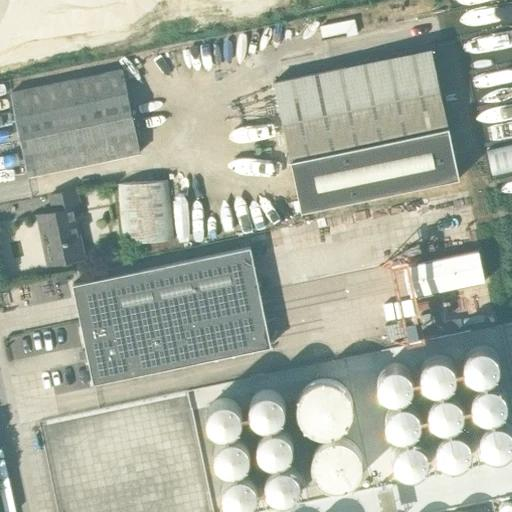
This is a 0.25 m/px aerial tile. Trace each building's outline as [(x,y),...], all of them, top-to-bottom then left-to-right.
[(436,50),(279,81),(303,212),(460,177),(436,50)] [(12,91),(29,176),(141,152),(123,68),(12,91)] [(168,181),(119,183),(124,243),(173,239),(168,181)] [(470,188),(419,198),(430,249),(479,239),(470,188)] [(48,264),(68,260),(84,256),(77,221),(83,220),(77,189),(50,194),(54,211),(38,214),(48,264)] [(251,246),(73,283),(94,383),(271,346),(251,246)] [(479,250),(404,265),(411,296),(485,281),(479,250)] [(481,344),(478,344),(472,346),(469,348),(467,350),(465,352),(464,355),(463,360),(463,363),(463,366),(464,369),(466,372),(467,373),(469,375),(472,377),(473,378),(475,378),(478,379),(479,379),(482,379),(484,379),(485,378),(488,377),(490,377),(492,375),(493,374),(495,371),(496,370),(497,367),(498,364),(498,361),(498,358),(498,357),(497,354),(496,352),(494,350),(492,348),(491,347),(488,345),(487,345),(484,344),(481,344)] [(436,353),(431,354),(427,356),(425,358),(424,359),(422,361),(421,364),(420,366),(420,369),(420,372),(420,375),(421,378),(423,380),(425,383),(427,385),(429,386),(431,387),(434,388),(438,388),(441,388),(442,387),(445,386),(446,386),(448,385),(450,383),(451,382),(453,379),(454,376),(455,375),(455,372),(455,369),(455,366),(454,363),(452,360),(451,359),(450,358),(448,356),(446,354),(444,354),(439,353),(436,353)] [(396,362),(392,362),(388,363),(385,365),(383,367),(381,369),(379,372),(378,375),(378,378),(378,382),(379,385),(380,388),(382,391),(384,393),(387,395),(389,396),(392,397),(396,397),(399,397),(400,397),(403,395),(406,394),(408,392),(410,390),(412,387),(413,384),(413,381),(413,378),(413,375),(412,372),(410,369),(409,368),(407,366),(404,364),(403,363),(399,362),(396,362)] [(325,379),(322,379),(318,379),(315,380),(313,381),(311,382),(309,383),(307,385),(305,387),(304,388),(302,390),(301,392),(299,394),(298,396),(297,400),(297,403),(297,406),(297,408),(297,410),(297,412),(298,415),(299,418),(301,421),(303,424),(306,427),(309,429),(311,430),(312,431),(315,432),(317,433),(319,434),(324,434),(328,434),(330,433),(333,433),(337,431),(339,430),(341,428),(344,426),(347,423),(348,421),(349,419),(350,417),(350,416),(351,413),(352,411),(352,409),(352,406),(352,403),(351,400),(351,397),(349,395),(348,392),(346,389),(343,386),(340,383),(338,382),(335,381),(333,380),(329,379),(327,379),(325,379)] [(489,381),(486,381),(482,382),(479,384),(477,386),(475,388),(473,391),(472,395),(471,398),(472,402),(472,405),(474,408),(476,410),(477,411),(479,413),(481,414),(483,415),(486,416),(488,416),(491,416),(493,416),(495,415),(497,414),(500,413),(502,411),(503,410),(505,407),(506,404),(507,401),(507,398),(507,395),(506,392),(505,389),(503,387),(502,386),(499,384),(497,382),(495,382),(492,381),(489,381)] [(270,390),(266,390),(263,390),(262,391),(259,392),(257,393),(255,395),(253,396),(252,399),(251,401),(250,403),(250,405),(250,407),(250,409),(250,412),(251,415),(252,416),(253,419),(254,420),(256,422),(258,423),(259,423),(260,424),(262,425),(264,425),(265,426),(268,426),(270,426),(271,425),(274,424),(277,423),(279,422),(280,420),(282,419),(283,416),(284,415),(285,413),(285,411),(285,409),(285,406),(285,404),(284,402),(284,400),(282,398),(282,397),(281,396),(279,394),(276,392),(272,390),(270,390)] [(448,390),(443,390),(439,391),(436,393),(434,395),(432,397),(430,400),(429,403),(429,406),(429,409),(429,412),(430,415),(432,418),(433,419),(435,421),(436,422),(439,424),(440,424),(443,425),(446,425),(449,425),(451,425),(452,424),(455,423),(458,421),(460,419),(461,418),(462,417),(463,414),(464,411),(464,408),(464,405),(463,402),(462,400),(461,397),(459,395),(457,393),(455,392),(451,390),(448,390)] [(403,398),(400,399),(397,400),(393,402),(391,404),(389,406),(387,410),(386,413),(386,418),(386,421),(387,424),(389,426),(391,429),(392,430),(394,432),(397,433),(399,433),(402,434),(403,434),(406,434),(408,433),(411,432),(412,432),(415,430),(416,429),(418,426),(419,425),(420,424),(421,421),(421,419),(421,416),(421,413),(420,410),(419,407),(418,406),(416,404),(414,402),(412,401),(409,400),(408,399),(405,399),(403,398)] [(232,401),(229,399),(226,399),(223,399),(221,399),(218,400),(215,402),(213,403),(212,404),(211,405),(210,406),(209,408),(208,411),(207,413),(206,415),(206,417),(207,420),(207,421),(208,423),(208,425),(210,427),(210,428),(213,431),(214,432),(215,432),(218,434),(220,434),(223,435),(225,435),(228,435),(230,434),(232,433),(235,432),(237,430),(238,428),(240,426),(241,424),(241,423),(242,421),(242,418),(242,415),(242,413),(241,410),(240,408),(239,406),(237,404),(235,402),(232,401)] [(496,418),(493,419),(488,420),(486,422),(484,424),(483,425),(481,428),(479,432),(479,435),(479,439),(480,442),(482,445),(484,448),(485,449),(487,451),(490,452),(493,453),(496,454),(497,454),(500,453),(502,453),(505,452),(507,450),(510,448),(511,447),(511,445),(511,426),(510,424),(508,422),(507,421),(505,420),(502,419),(499,418),(496,418)] [(455,427),(452,427),(448,428),(445,430),(441,432),(439,435),(437,439),(436,442),(436,445),(436,448),(438,453),(439,455),(441,457),(442,459),(444,460),(446,461),(449,462),(452,463),(455,463),(459,462),(460,462),(461,461),(464,460),(465,459),(468,457),(469,455),(470,453),(471,450),(472,447),(472,443),(471,442),(471,439),(469,436),(468,434),(465,431),(464,430),(461,429),(459,428),(455,427)] [(276,428),(273,428),(267,430),(265,431),(262,433),(260,436),(259,438),(258,441),(257,444),(257,447),(258,450),(259,453),(260,456),(262,459),(265,461),(266,461),(269,463),(272,464),(273,464),(277,464),(280,463),(283,462),(287,459),(289,457),(291,455),(292,450),(293,447),(292,442),(292,440),(290,437),(288,434),(285,431),(282,430),(279,429),(276,428)] [(230,437),(227,438),(225,438),(222,440),(220,442),(216,447),(215,450),(214,453),(214,456),(215,459),(216,462),(217,464),(219,467),(221,468),(223,470),(226,471),(227,472),(230,472),(232,472),(235,472),(238,471),(239,471),(242,469),(243,469),(246,466),(247,464),(249,461),(250,458),(250,454),(250,451),(249,448),(247,445),(244,441),(243,440),(240,439),(237,437),(234,437),(233,437),(230,437)] [(338,437),(335,437),(331,437),(326,439),(324,440),(322,442),(319,444),(318,445),(316,448),(314,451),(313,453),(312,457),(311,459),(311,463),(312,466),(312,468),(313,471),(314,474),(316,477),(318,480),(322,482),(323,484),(325,485),(327,486),(329,486),(332,487),(335,487),(338,487),(342,487),(345,486),(349,484),(350,483),(352,482),(354,480),(355,479),(357,477),(358,475),(359,473),(360,471),(361,468),(362,465),(362,461),(362,459),(361,456),(361,454),(360,452),(359,450),(357,447),(356,446),(354,444),(353,443),(350,441),(348,440),(346,439),(343,438),(338,437)] [(410,437),(407,438),(403,439),(400,441),(398,443),(396,446),(395,449),(394,452),(394,456),(394,458),(395,461),(396,464),(398,466),(400,468),(403,470),(404,471),(408,472),(410,473),(413,473),(415,472),(418,472),(419,471),(422,469),(423,468),(425,466),(427,464),(428,462),(429,459),(429,458),(430,455),(429,452),(429,449),(427,446),(425,443),(424,442),(421,439),(418,438),(415,437),(413,437),(410,437)] [(283,464),(282,464),(277,465),(276,466),(272,468),(270,469),(268,472),(266,476),(266,477),(265,480),(265,485),(266,488),(267,491),(269,494),(272,496),(274,498),(276,499),(279,500),(282,500),(283,500),(288,500),(290,499),(292,498),(294,497),(296,495),(298,493),(299,491),(300,488),(301,484),(301,480),(301,477),(300,474),(298,472),(297,470),(294,468),(292,467),(289,465),(286,464),(283,464)] [(241,474),(237,474),(234,475),(231,476),(230,477),(228,479),(226,481),(225,482),(224,485),(223,490),(223,494),(223,497),(225,500),(226,503),(229,505),(231,506),(236,508),(237,509),(240,509),(243,509),(246,508),(248,507),(250,506),(253,503),(254,502),(255,501),(256,498),(257,494),(258,491),(257,488),(256,485),(256,483),(254,481),(253,480),(251,478),(249,476),(246,475),(243,474),(241,474)] [(509,501),(505,502),(503,502),(501,504),(500,507),(499,510),(499,511),(511,511),(511,502),(509,501)]
